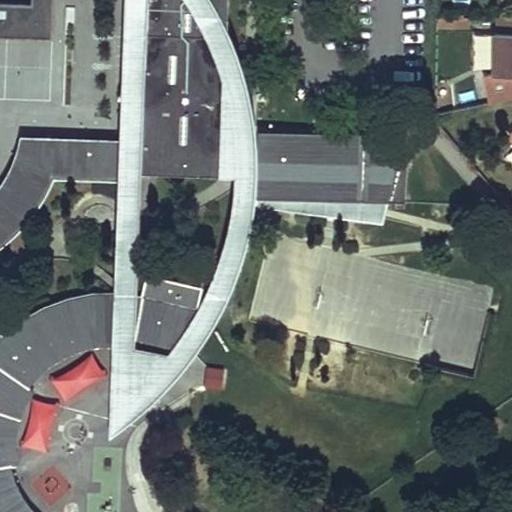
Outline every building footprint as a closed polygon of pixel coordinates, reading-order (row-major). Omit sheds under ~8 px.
[(0,0),(0,62),(56,65),(79,21),(67,21),(68,0),(0,0)] [(86,0),(68,0),(67,21),(79,21),(86,8),(86,0)] [(229,15),(220,0),(126,0),(111,427),(148,400),(181,365),(211,328),(239,268),(248,231),(252,206),(252,204),(253,199),(253,197),(257,163),(257,130),(253,94),(242,50),(229,15)] [(511,14),(499,14),(499,30),(494,30),(495,68),(511,68),(511,14)] [(386,202),(397,160),(387,159),(387,149),(363,148),(364,138),(261,135),(262,129),(257,130),(257,163),(253,197),(386,202)] [(262,129),(261,135),(364,138),(363,148),(387,149),(387,159),(397,160),(403,134),(262,129)] [(126,142),(20,138),(17,150),(12,163),(2,182),(0,185),(0,244),(9,237),(24,221),(37,204),(50,178),(125,180),(125,169),(126,142)] [(386,202),(253,197),(253,199),(252,204),(252,206),(381,223),(386,202)] [(33,388),(25,381),(31,376),(44,363),(61,353),(80,346),(101,343),(124,343),(136,347),(136,339),(169,346),(184,350),(198,287),(147,275),(142,298),(125,295),(103,294),(78,296),(53,302),(32,312),(15,323),(2,334),(0,331),(0,511),(33,511),(23,500),(13,480),(9,463),(18,461),(17,448),(17,436),(20,417),(24,402),(33,388)] [(206,364),(205,385),(222,387),(224,365),(206,364)] [(473,496),(455,502),(457,511),(460,511),(477,507),(473,496)]
